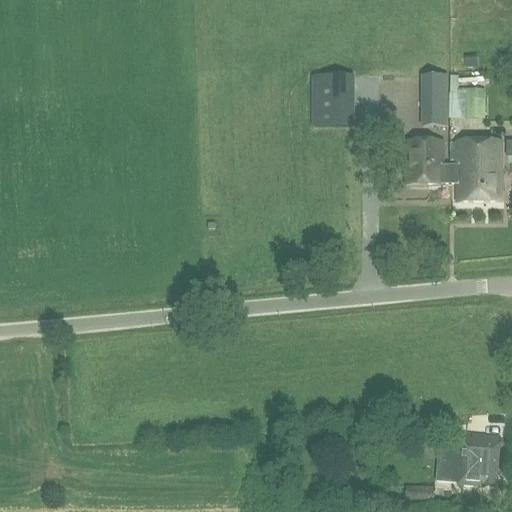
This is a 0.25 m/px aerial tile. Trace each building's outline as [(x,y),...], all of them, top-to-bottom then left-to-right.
[(313,93),(353,93),(353,80),(313,80),(313,93)] [(448,80),(424,80),(424,130),(448,130),(448,80)] [(485,121),(485,91),(457,91),(456,120),(485,121)] [(348,126),(348,102),(306,101),(305,125),(348,126)] [(292,102),(292,124),(303,124),(304,103),(292,102)] [(456,144),(456,168),(456,185),(456,203),(501,203),(500,144),(456,144)] [(456,185),(456,168),(441,168),(441,145),(405,145),(405,186),(441,186),(441,185),(456,185)] [(341,157),(211,161),(212,186),(341,182),(341,157)] [(435,421),(411,423),(411,438),(436,437),(435,421)] [(458,486),(480,488),(480,490),(499,491),(499,438),(461,437),(458,486)] [(406,488),(406,500),(433,502),(434,490),(406,488)]
